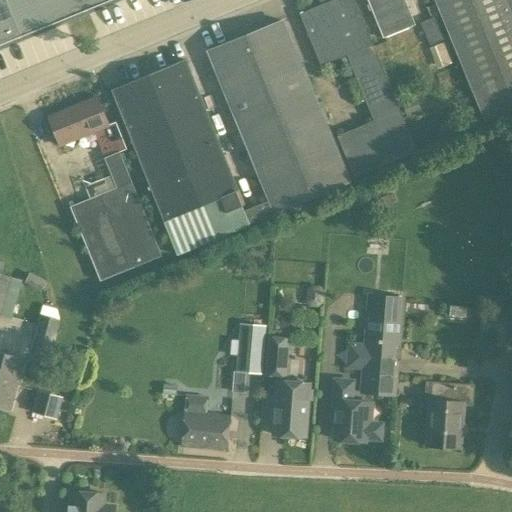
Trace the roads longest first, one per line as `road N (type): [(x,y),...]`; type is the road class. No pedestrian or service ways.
road 1 (residential): [(511,485),(0,450)]
road 2 (unclassified): [(0,96),(235,0)]
road 3 (unknown): [(318,471),(332,299),(361,289)]
